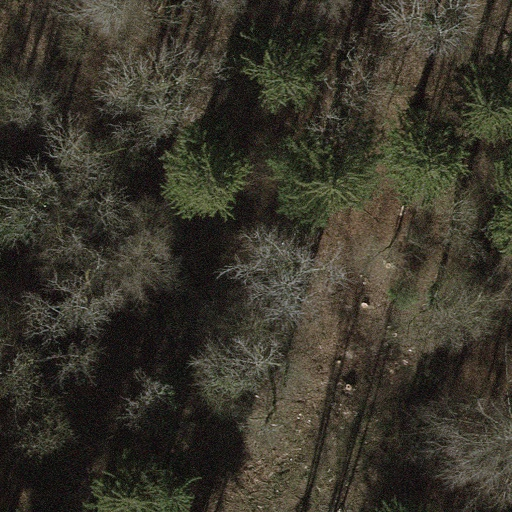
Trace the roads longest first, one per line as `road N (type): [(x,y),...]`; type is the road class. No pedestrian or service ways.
road 1 (track): [(294,0),(213,91),(111,166),(37,273),(0,346)]
road 2 (track): [(296,511),(471,324),(511,264)]
